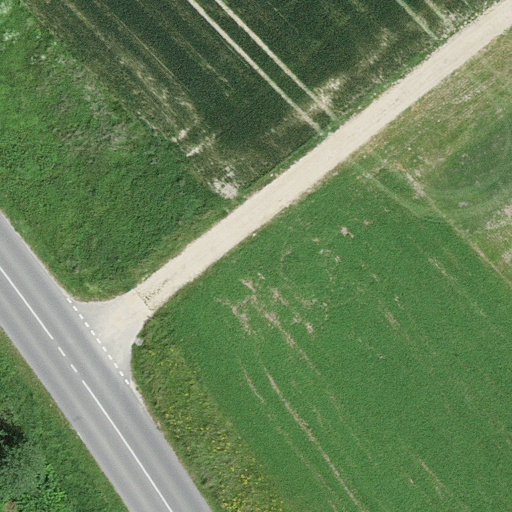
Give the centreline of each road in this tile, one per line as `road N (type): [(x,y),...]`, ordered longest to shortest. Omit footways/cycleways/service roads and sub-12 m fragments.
road 1 (track): [(76,361),(511,10)]
road 2 (tertiary): [(177,511),(0,259)]
